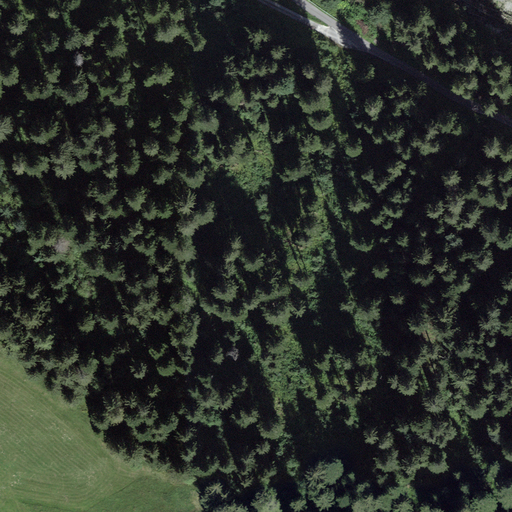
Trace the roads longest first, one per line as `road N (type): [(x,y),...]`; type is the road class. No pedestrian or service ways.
road 1 (track): [(384,55),(511,125)]
road 2 (track): [(384,55),(261,0)]
